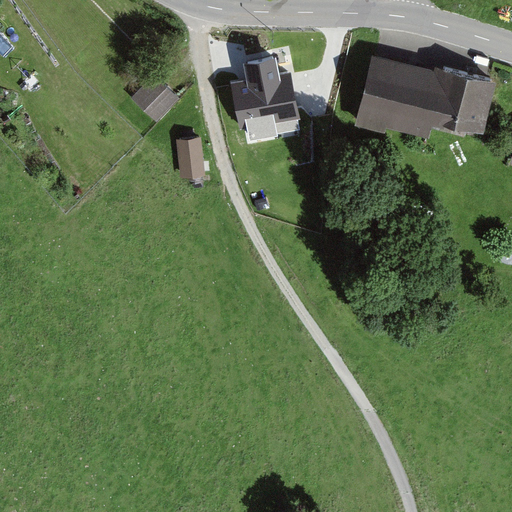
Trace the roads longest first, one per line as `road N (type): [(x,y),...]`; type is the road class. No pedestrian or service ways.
road 1 (tertiary): [(202,0),(396,16)]
road 2 (tertiary): [(396,16),(511,51)]
